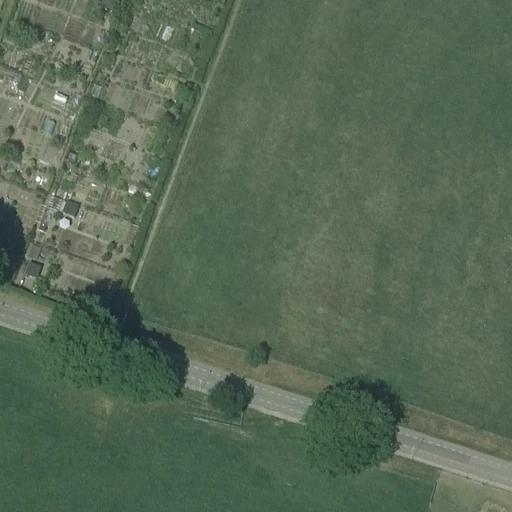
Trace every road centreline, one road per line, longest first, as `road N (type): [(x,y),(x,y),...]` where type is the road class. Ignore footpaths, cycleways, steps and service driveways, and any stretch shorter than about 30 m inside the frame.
road 1 (residential): [(511,474),(0,309)]
road 2 (track): [(236,0),(109,345)]
